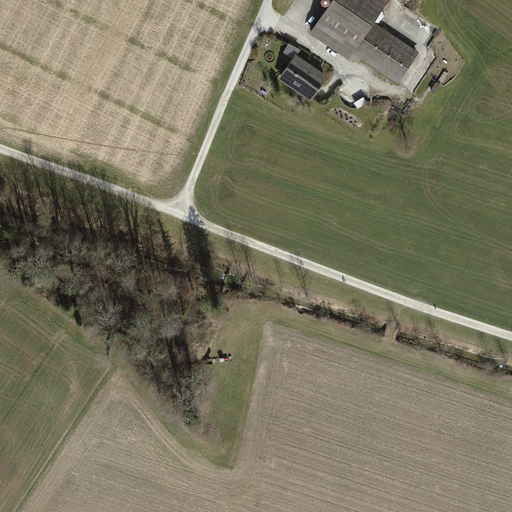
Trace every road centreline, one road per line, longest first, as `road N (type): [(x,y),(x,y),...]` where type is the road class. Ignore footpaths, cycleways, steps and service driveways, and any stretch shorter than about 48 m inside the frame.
road 1 (track): [(511,336),(0,150)]
road 2 (track): [(291,31),(396,96),(426,56),(390,26),(394,0)]
road 3 (track): [(179,216),(260,18)]
